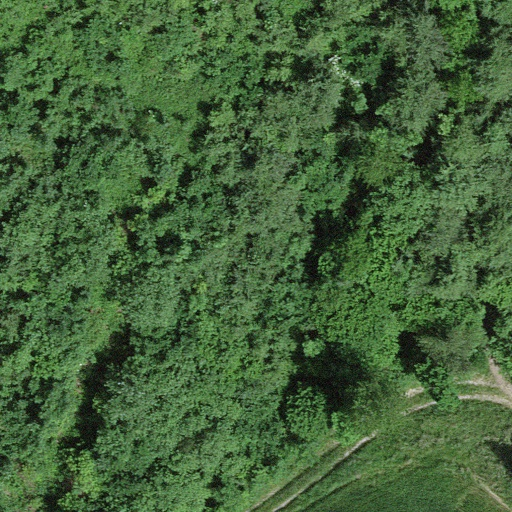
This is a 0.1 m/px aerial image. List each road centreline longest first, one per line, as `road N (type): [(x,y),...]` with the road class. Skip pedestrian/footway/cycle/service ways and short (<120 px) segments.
road 1 (track): [(511,387),(497,355),(477,259),(483,0)]
road 2 (track): [(264,511),(376,421),(438,392),(475,385),(511,392)]
